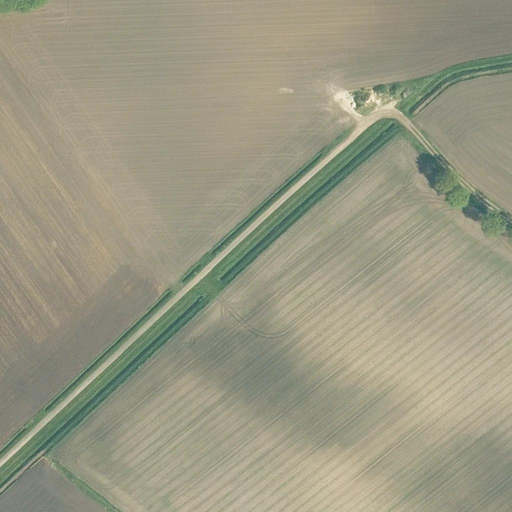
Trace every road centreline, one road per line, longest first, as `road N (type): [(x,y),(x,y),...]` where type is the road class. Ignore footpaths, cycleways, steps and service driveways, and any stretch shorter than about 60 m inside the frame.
road 1 (unclassified): [(0,462),(359,130)]
road 2 (track): [(359,130),(389,106),(463,183),(511,218)]
